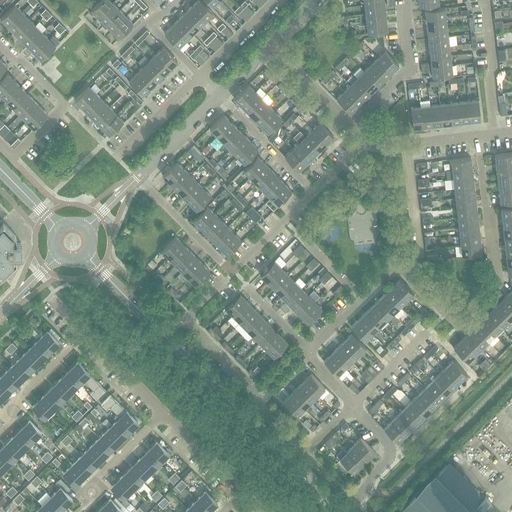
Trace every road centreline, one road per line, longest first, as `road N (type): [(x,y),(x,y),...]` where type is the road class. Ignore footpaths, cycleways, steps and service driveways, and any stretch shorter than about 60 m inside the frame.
road 1 (tertiary): [(335,511),(86,256)]
road 2 (residential): [(301,452),(189,321),(231,271)]
road 3 (residential): [(448,312),(461,319),(495,285),(475,135)]
road 4 (residential): [(349,125),(408,69),(400,0)]
road 5 (residential): [(342,511),(389,452),(353,406)]
road 6 (residential): [(493,133),(484,0)]
road 7 (residential): [(231,271),(137,177)]
road 8 (residential): [(79,511),(163,414)]
road 9 (residential): [(85,335),(0,427)]
road 10 (residential): [(362,300),(399,264),(448,312)]
